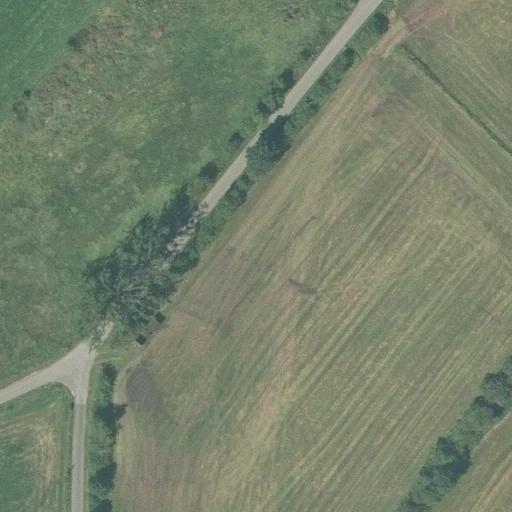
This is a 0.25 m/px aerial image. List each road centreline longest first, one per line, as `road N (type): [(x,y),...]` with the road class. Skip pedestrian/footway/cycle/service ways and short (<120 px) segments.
road 1 (unclassified): [(388,0),(86,350)]
road 2 (unclassified): [(75,511),(86,350)]
